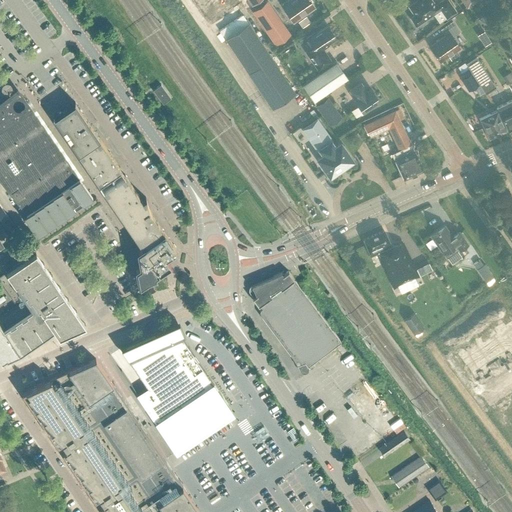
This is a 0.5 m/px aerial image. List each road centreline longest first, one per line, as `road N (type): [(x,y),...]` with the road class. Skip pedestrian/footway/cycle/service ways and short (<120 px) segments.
road 1 (secondary): [(190,187),(53,0)]
road 2 (residential): [(0,376),(206,290)]
road 3 (residential): [(464,172),(352,4)]
road 4 (secondary): [(340,478),(244,335)]
road 5 (residential): [(0,379),(90,511)]
road 6 (tertiary): [(341,226),(464,172)]
road 7 (tertiary): [(233,278),(341,226)]
